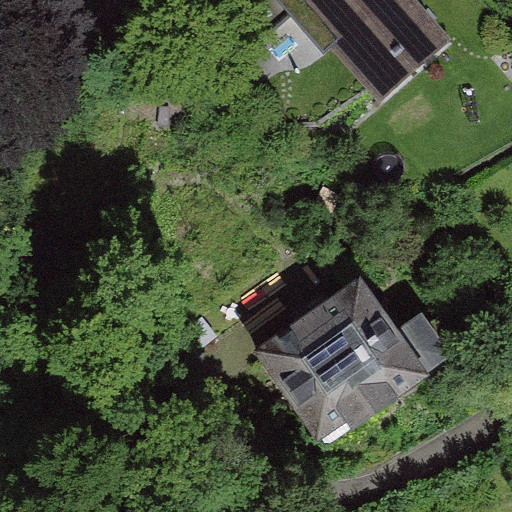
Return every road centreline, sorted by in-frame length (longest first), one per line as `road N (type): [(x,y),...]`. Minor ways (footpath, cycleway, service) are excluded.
road 1 (track): [(0,203),(96,277),(226,459),(293,472),(511,365)]
road 2 (residential): [(0,88),(100,0)]
